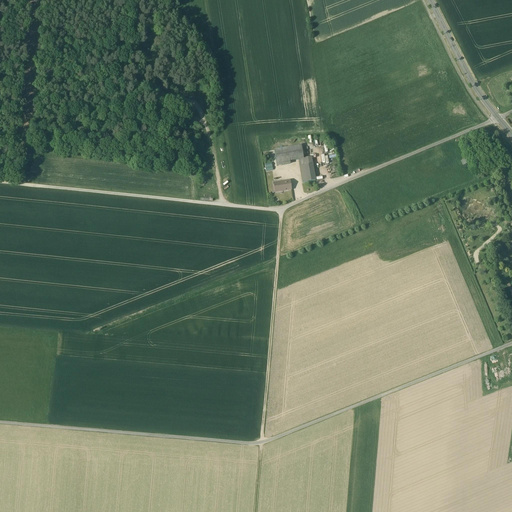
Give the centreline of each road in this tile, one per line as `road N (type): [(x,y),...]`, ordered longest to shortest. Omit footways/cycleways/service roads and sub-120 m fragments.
road 1 (unclassified): [(511,343),(259,443),(0,422)]
road 2 (track): [(279,212),(254,511)]
road 3 (track): [(279,212),(0,185)]
road 4 (track): [(496,118),(279,212)]
road 5 (secondary): [(496,118),(429,0)]
